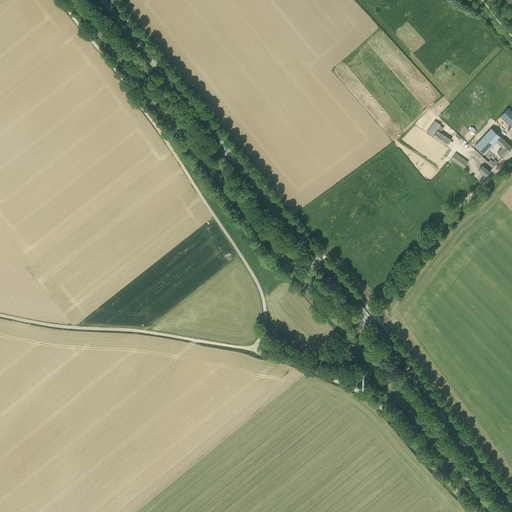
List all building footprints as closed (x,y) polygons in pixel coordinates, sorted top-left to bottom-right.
[(511,111),(508,108),(501,115),(511,125),(511,111)] [(435,120),(427,133),(447,146),(452,138),(442,132),(445,126),(435,120)] [(503,147),(498,153),(503,157),(511,147),(495,132),(491,137),(496,141),(497,140),(503,147)] [(463,168),(467,162),(455,153),(451,159),(463,168)] [(486,175),(490,171),(483,165),(479,169),(486,175)]
